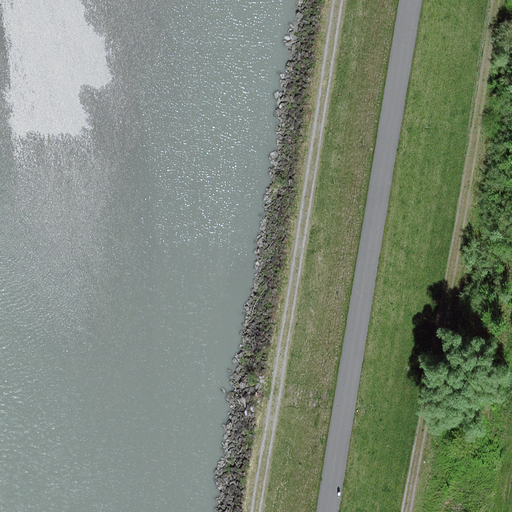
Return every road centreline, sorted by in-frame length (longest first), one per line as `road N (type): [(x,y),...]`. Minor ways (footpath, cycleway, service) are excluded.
road 1 (track): [(264,511),(351,0)]
road 2 (track): [(495,0),(411,511)]
